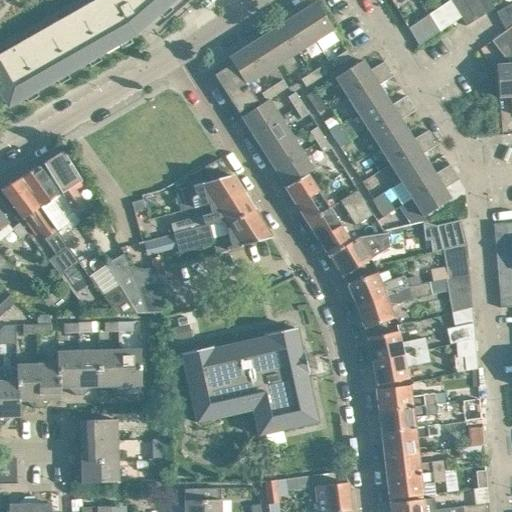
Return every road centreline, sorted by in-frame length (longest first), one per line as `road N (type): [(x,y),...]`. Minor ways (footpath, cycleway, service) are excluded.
road 1 (residential): [(504,511),(471,180),(461,147),(363,0)]
road 2 (residential): [(174,56),(324,298),(348,376),(367,511)]
road 3 (residential): [(0,159),(174,56)]
